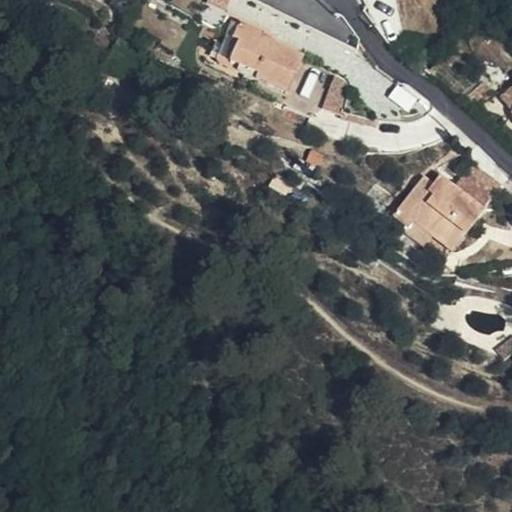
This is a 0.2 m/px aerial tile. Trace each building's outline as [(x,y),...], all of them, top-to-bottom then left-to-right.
[(212,0),(210,5),(226,12),(232,0),(212,0)] [(270,35),(237,20),(228,42),(239,47),(231,66),(291,93),(307,57),(268,39),(270,35)] [(337,72),(326,109),(345,116),(350,100),(350,94),(350,90),(348,84),(346,80),(343,76),(337,72)] [(379,115),(349,107),(347,112),(378,121),(379,115)] [(395,218),(410,230),(415,224),(456,257),(488,214),(442,180),(436,188),(431,195),(419,187),(395,218)] [(425,180),(419,187),(431,195),(436,188),(425,180)] [(415,224),(410,230),(406,236),(448,267),(456,257),(415,224)] [(511,339),(497,351),(506,361),(511,356),(511,339)]
